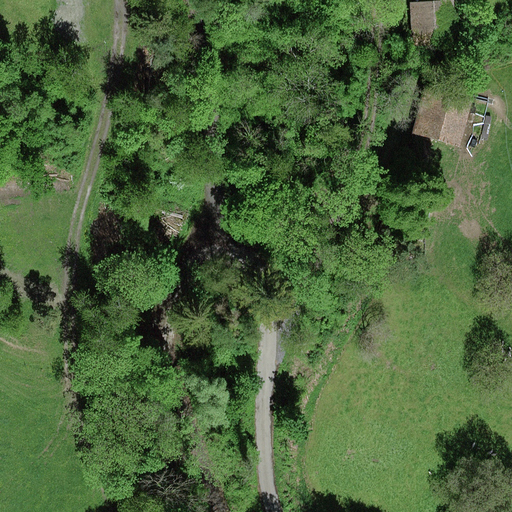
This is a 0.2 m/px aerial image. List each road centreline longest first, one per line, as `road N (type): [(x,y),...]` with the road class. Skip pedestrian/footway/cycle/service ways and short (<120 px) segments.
road 1 (track): [(215,511),(167,342),(174,290),(198,255),(223,248),(254,263),(267,320),(264,424),(277,511)]
road 2 (track): [(118,0),(74,231),(68,396)]
road 3 (track): [(266,361),(339,221),(361,155),(372,112),(378,0)]
road 4 (track): [(192,0),(223,248)]
